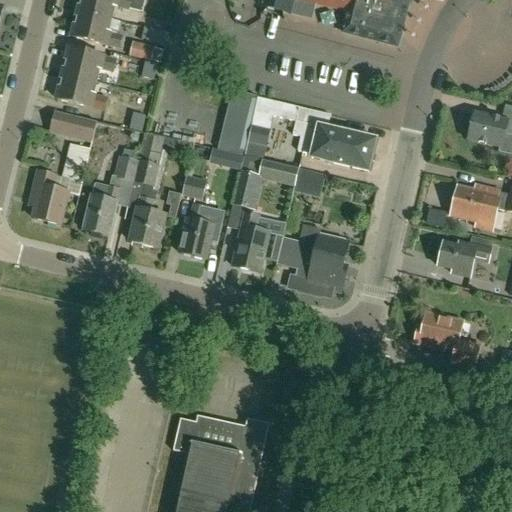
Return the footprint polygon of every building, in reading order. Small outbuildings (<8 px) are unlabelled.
[(129,0),(80,0),(78,12),(111,21),(114,7),(128,10),(129,0)] [(136,0),(135,12),(169,18),(172,0),(136,0)] [(343,34),(398,47),(409,0),(420,0),(422,0),(421,0),(262,0),(261,8),(289,15),(292,0),(294,0),(348,14),(343,34)] [(120,23),(111,21),(78,12),(71,38),(105,46),(105,45),(118,49),(121,38),(108,34),(108,33),(117,35),(120,23)] [(129,59),(145,62),(151,64),(151,63),(152,62),(161,64),(163,52),(154,50),(155,48),(133,43),(129,59)] [(62,75),(96,83),(99,69),(112,73),(115,61),(102,58),(102,57),(69,49),(62,75)] [(145,62),(142,78),(154,81),(157,65),(151,63),(151,64),(145,62)] [(93,97),(96,83),(62,75),(56,100),(90,108),(103,111),(106,100),(93,97)] [(243,157),(257,97),(231,92),(218,151),(243,157)] [(270,133),(274,118),(296,123),(293,136),(302,138),(299,153),(312,156),(312,159),(369,172),(369,171),(371,172),(374,161),(371,160),(376,141),(327,130),(331,116),(258,99),(254,113),(251,128),(270,133)] [(474,114),(473,118),(470,118),(468,126),(471,128),(468,141),(499,148),(498,154),(511,157),(511,107),(505,106),(501,121),(474,114)] [(91,143),(94,130),(96,123),(53,113),(49,133),(91,143)] [(134,114),(129,131),(142,134),(146,117),(134,114)] [(191,158),(194,145),(166,139),(166,140),(144,135),(138,162),(133,184),(143,186),(130,243),(156,249),(164,217),(150,213),(152,202),(156,203),(167,153),(191,158)] [(62,179),(57,178),(38,173),(30,209),(35,210),(33,220),(59,226),(67,194),(79,197),(90,150),(70,146),(62,179)] [(247,146),(245,158),(262,161),(263,162),(266,150),(247,146)] [(210,165),(222,168),(225,153),(214,150),(210,165)] [(133,184),(138,162),(119,158),(113,179),(133,184)] [(262,161),(245,158),(233,207),(251,211),(260,177),(259,177),(262,161)] [(303,189),(319,197),(327,182),(310,174),(303,189)] [(182,197),(202,202),(207,183),(186,178),(182,197)] [(119,191),(109,188),(95,185),(84,232),(108,238),(119,191)] [(511,214),(511,186),(510,196),(499,194),(500,192),(475,186),(473,190),(457,187),(450,217),(476,224),(475,229),(492,233),(498,210),(511,214)] [(206,261),(214,227),(201,224),(205,209),(193,207),(190,221),(188,221),(180,255),(206,261)] [(259,274),(268,235),(254,231),(257,219),(244,215),(232,267),(259,274)] [(347,243),(320,237),(321,231),(302,227),(298,243),(282,239),(275,266),(296,270),(294,279),(291,278),(288,289),(330,299),(332,291),(341,293),(347,266),(342,265),(347,243)] [(492,251),(493,245),(472,239),(470,246),(459,243),(458,247),(444,244),(438,267),(452,270),(451,274),(470,279),(474,261),(489,264),(492,251)] [(475,372),(481,346),(459,341),(464,323),(426,315),(423,329),(419,328),(414,346),(435,350),(435,348),(455,352),(452,367),(475,372)] [(422,388),(426,371),(414,368),(410,385),(422,388)] [(189,455),(176,511),(250,511),(270,424),(247,419),(246,427),(197,416),(196,423),(180,419),(173,451),(189,455)]
